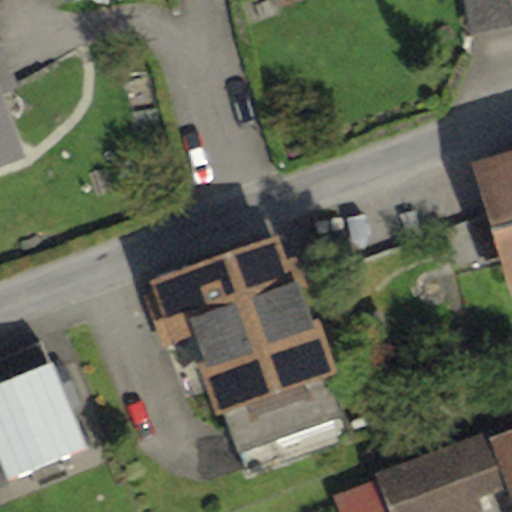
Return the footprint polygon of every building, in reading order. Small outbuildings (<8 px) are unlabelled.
[(511,0),(463,0),(470,36),(511,29),(511,0)] [(0,109),(0,155),(15,150),(0,109)] [(511,147),(471,160),(492,228),(476,233),(484,258),(497,254),(511,304),(511,147)] [(276,232),(148,277),(153,292),(145,295),(164,350),(196,338),(203,357),(194,360),(214,414),(222,411),(244,470),(348,433),(327,374),(336,370),(294,254),(286,257),(276,232)] [(77,366),(0,392),(0,409),(29,492),(111,464),(77,366)] [(376,480),(335,495),(341,511),(474,511),(481,509),(476,496),(510,483),(511,487),(511,428),(489,438),(485,430),(373,472),(376,480)]
